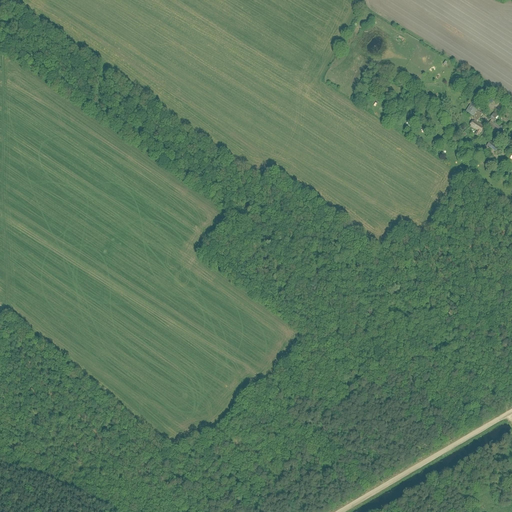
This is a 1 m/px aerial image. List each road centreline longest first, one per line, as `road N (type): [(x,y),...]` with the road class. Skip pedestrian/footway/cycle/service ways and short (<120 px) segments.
road 1 (track): [(339,511),(511,411)]
road 2 (track): [(4,20),(0,175)]
road 3 (track): [(490,85),(365,0)]
